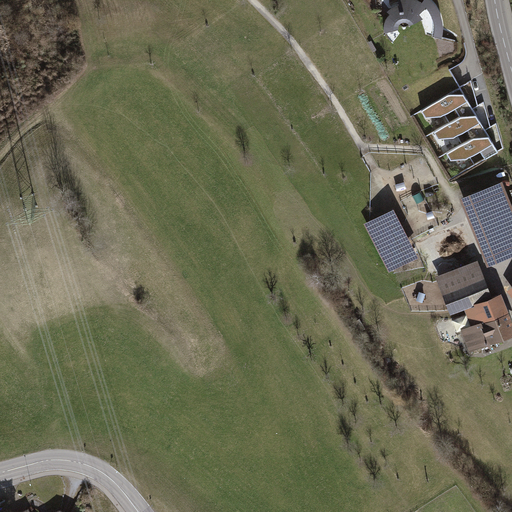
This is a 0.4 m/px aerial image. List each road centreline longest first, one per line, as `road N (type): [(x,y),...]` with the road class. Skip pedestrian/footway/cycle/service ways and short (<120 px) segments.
road 1 (track): [(250,0),(290,40),(392,198)]
road 2 (track): [(360,146),(423,149),(483,266),(493,270)]
road 3 (tertiary): [(137,511),(118,486),(80,464),(45,461),(0,473)]
